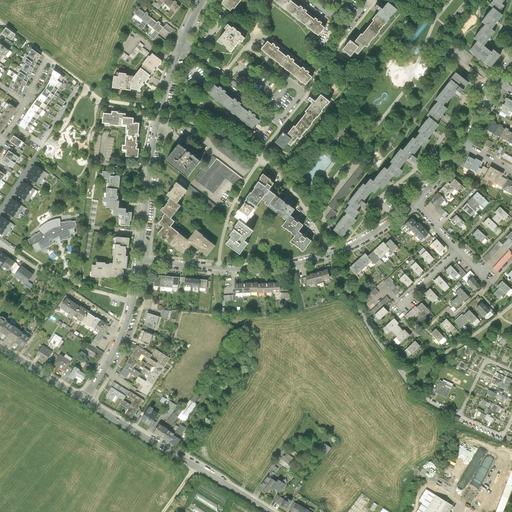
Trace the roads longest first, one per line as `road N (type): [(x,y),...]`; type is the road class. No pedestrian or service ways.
road 1 (residential): [(415,203),(355,244),(309,261),(245,270),(142,262)]
road 2 (unclassified): [(142,262),(148,163),(182,41)]
road 3 (tertiary): [(83,399),(269,511)]
road 4 (unclassified): [(83,399),(114,351),(142,262)]
road 5 (residential): [(182,41),(279,119)]
